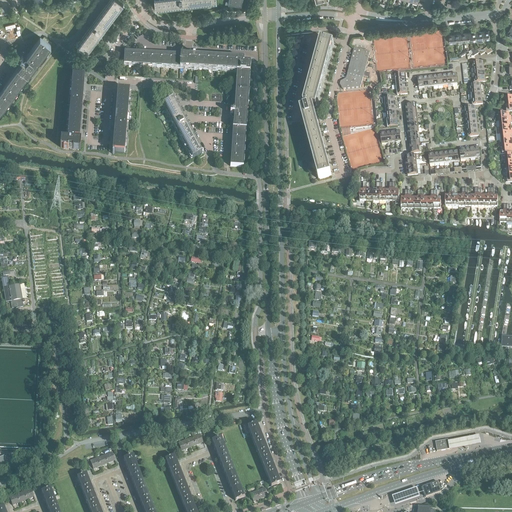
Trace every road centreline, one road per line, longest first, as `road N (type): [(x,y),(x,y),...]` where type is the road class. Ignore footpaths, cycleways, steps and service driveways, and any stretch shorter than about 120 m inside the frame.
road 1 (tertiary): [(283,331),(279,16)]
road 2 (tertiary): [(265,17),(268,332)]
road 3 (residential): [(264,411),(85,441),(0,484)]
road 4 (secondary): [(511,445),(410,466),(317,498)]
road 5 (secondary): [(322,511),(511,453)]
road 6 (tertiary): [(268,332),(284,435),(305,502)]
road 7 (tertiary): [(317,498),(292,419),(283,331)]
road 8 (residential): [(110,80),(189,84),(191,118),(209,154)]
road 9 (residential): [(202,511),(183,463),(210,453),(235,511)]
road 10 (residential): [(344,175),(329,117),(347,44)]
road 11 (residential): [(245,511),(290,491),(264,411)]
